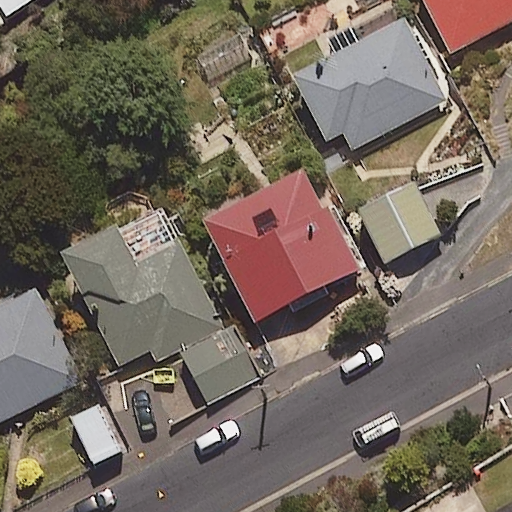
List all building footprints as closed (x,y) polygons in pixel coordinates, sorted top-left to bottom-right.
[(71,0),(0,0),(0,72),(84,20),(71,0)] [(511,0),(397,0),(433,65),(511,22),(511,0)] [(367,148),(416,123),(367,32),(267,85),(316,176),(367,148)] [(299,185),(351,281),(419,245),(387,186),(436,160),(416,123),(367,148),(316,176),(299,185)] [(273,186),(170,241),(225,344),(328,289),(273,186)] [(139,222),(38,276),(98,387),(155,357),(186,340),(198,334),(139,222)] [(12,298),(0,304),(0,430),(65,395),(12,298)] [(220,404),(186,340),(155,357),(189,420),(220,404)] [(162,429),(143,393),(116,408),(135,443),(162,429)] [(121,454),(101,407),(73,419),(93,466),(121,454)]
